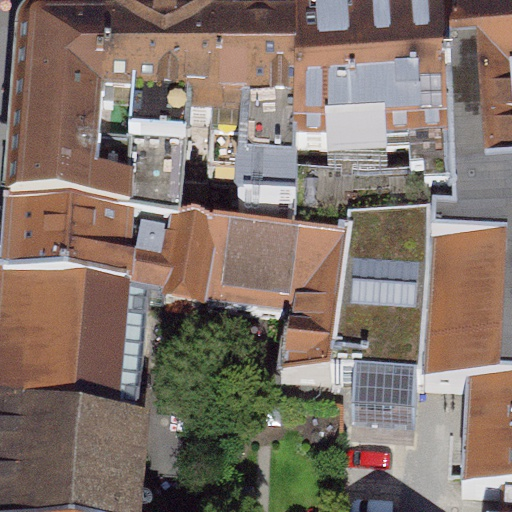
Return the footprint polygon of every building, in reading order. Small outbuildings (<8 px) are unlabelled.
[(511,13),(441,20),(446,157),(453,228),(438,229),(428,394),(472,397),(464,502),(511,504),(511,13)] [(446,157),(441,20),(303,31),(298,220),(298,250),(350,257),(353,233),(438,229),(453,228),(446,157)] [(298,220),(303,31),(221,32),(217,131),(215,188),(242,188),(243,218),(298,220)] [(111,33),(30,32),(18,218),(83,224),(133,229),(183,235),(189,163),(133,160),(131,195),(86,193),(88,158),(101,158),(111,33)] [(217,131),(221,32),(111,33),(101,158),(133,160),(189,163),(190,132),(217,131)] [(83,224),(18,218),(14,289),(12,333),(10,345),(9,357),(8,364),(146,374),(151,311),(141,310),(129,310),(129,303),(130,292),(130,291),(131,278),(133,229),(83,224)] [(129,303),(129,310),(141,310),(151,311),(202,318),(204,313),(209,314),(290,324),(287,353),(284,385),(335,388),(350,257),(298,250),(215,239),(189,236),(183,235),(133,229),(131,278),(130,291),(130,292),(129,303)] [(428,394),(438,229),(353,233),(350,257),(335,388),(358,390),(355,428),(418,435),(422,393),(428,394)] [(135,511),(141,437),(146,374),(8,364),(7,373),(4,406),(0,445),(0,511),(135,511)]
